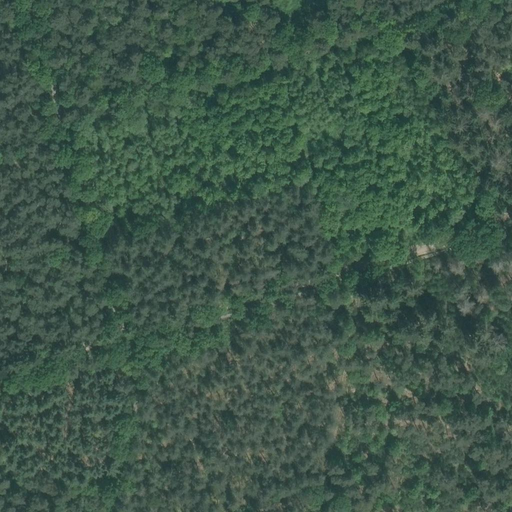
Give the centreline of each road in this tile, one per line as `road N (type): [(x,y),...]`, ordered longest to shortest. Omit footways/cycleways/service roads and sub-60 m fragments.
road 1 (track): [(124,334),(511,212)]
road 2 (track): [(36,0),(124,334)]
road 3 (track): [(0,371),(124,334)]
